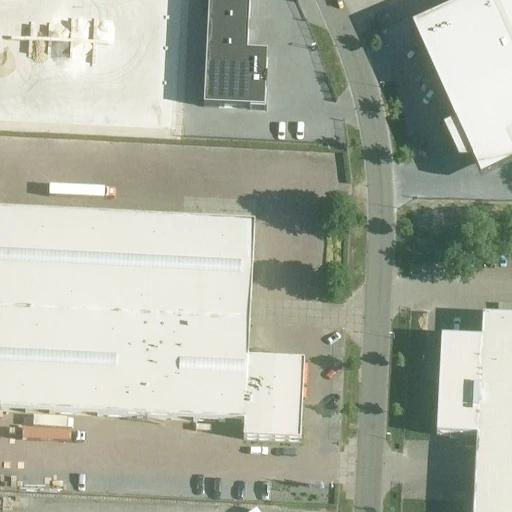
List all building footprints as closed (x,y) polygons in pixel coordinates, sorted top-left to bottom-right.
[(218,0),(213,119),(273,122),(276,66),(256,65),(258,0),(218,0)] [(511,0),(475,0),(411,29),(454,124),(442,130),(457,163),(511,166),(511,0)] [(320,151),(320,178),(345,179),(345,151),(320,151)] [(254,225),(0,212),(0,412),(244,425),(243,441),(299,444),(303,364),(247,361),(254,225)] [(441,339),(436,436),(476,438),(472,511),(511,511),(511,319),(482,318),(481,340),(441,339)]
